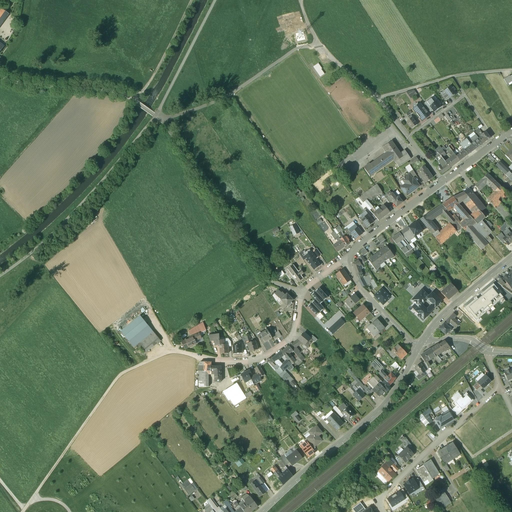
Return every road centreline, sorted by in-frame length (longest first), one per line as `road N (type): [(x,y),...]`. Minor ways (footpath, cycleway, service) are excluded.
road 1 (residential): [(346,257),(298,292),(293,335),(271,353),(226,362),(173,351)]
road 2 (track): [(155,116),(266,275),(298,292)]
road 3 (secondary): [(262,511),(385,405),(417,348)]
road 4 (track): [(173,351),(119,374),(22,511)]
road 5 (track): [(0,275),(73,212),(155,116)]
road 6 (residential): [(499,385),(385,491),(383,511)]
road 7 (track): [(318,44),(296,48),(218,101),(163,120)]
road 8 (residential): [(511,70),(451,76),(377,99)]
road 9 (track): [(2,76),(132,100)]
road 10 (track): [(155,116),(215,0)]
road 11 (track): [(377,99),(318,44),(297,0)]
road 12 (residential): [(442,181),(346,257)]
